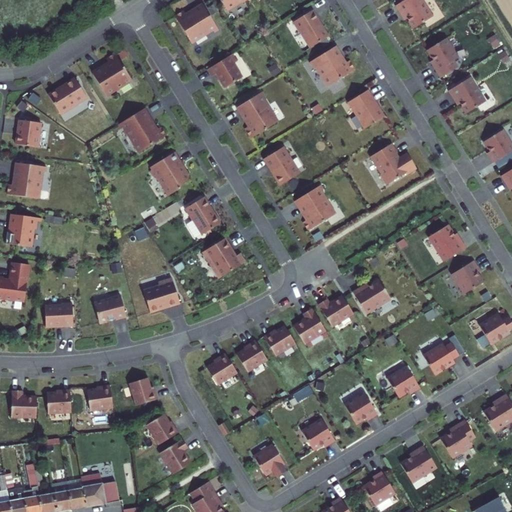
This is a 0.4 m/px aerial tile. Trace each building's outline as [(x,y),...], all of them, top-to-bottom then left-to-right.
[(219,0),(224,6),(232,8),(233,5),(240,0),(241,2),(242,3),(247,0),(219,0)] [(421,0),(404,0),(395,6),(402,18),(405,16),(407,19),(413,29),(432,17),(421,0)] [(183,11),(174,16),(191,43),(212,30),(216,27),(202,5),(191,12),(192,14),(187,17),(186,15),(183,11)] [(312,10),(292,23),(300,34),(301,33),(310,48),(327,37),(318,23),(319,22),(312,10)] [(495,33),(487,39),(493,49),(502,43),(495,33)] [(431,65),(440,78),(457,68),(453,61),(458,58),(445,38),(426,50),(432,60),(434,63),(431,65)] [(334,47),(312,61),(315,65),(328,86),(354,69),(349,61),(345,63),(343,65),(339,59),(341,58),(334,47)] [(497,54),(502,63),(510,58),(504,49),(497,54)] [(103,66),(92,73),(106,96),(131,80),(114,53),(106,59),(108,63),(110,65),(104,68),(103,66)] [(231,54),(207,69),(212,76),(216,74),(224,88),(242,77),(233,64),(236,62),(231,54)] [(460,104),(466,114),(485,102),(469,77),(448,91),(455,103),(458,101),(460,104)] [(57,89),(47,95),(59,114),(74,104),(75,106),(87,98),(74,78),(62,86),(63,87),(58,90),(57,89)] [(347,103),(364,129),(384,117),(367,90),(347,103)] [(259,93),(237,107),(245,121),(247,119),(250,125),(248,126),(244,129),(250,139),(277,122),(262,98),(259,93)] [(151,122),(143,109),(121,123),(123,127),(139,152),(166,136),(160,127),(156,130),(154,131),(149,124),(151,122)] [(18,120),(15,144),(37,148),(41,123),(18,120)] [(489,152),(491,155),(488,157),(492,163),(511,151),(511,145),(502,130),(483,142),(489,152)] [(391,143),(370,157),(380,173),(380,175),(386,185),(405,173),(406,176),(416,169),(406,153),(398,158),(396,154),(397,153),(391,143)] [(263,159),(279,186),(298,174),(289,160),(290,159),(283,147),(263,159)] [(157,175),(158,175),(170,195),(183,187),(183,183),(190,179),(192,172),(185,171),(181,164),(183,163),(175,151),(152,166),(154,169),(153,169),(153,171),(155,175),(157,175)] [(13,185),(8,184),(7,194),(38,199),(42,171),(42,166),(16,163),(13,185)] [(511,168),(500,176),(508,188),(511,186),(511,188),(511,168)] [(295,201),(306,220),(302,222),(308,231),(334,215),(320,191),(317,187),(295,201)] [(193,220),(202,235),(219,224),(210,209),(211,209),(204,197),(184,209),(192,221),(193,220)] [(144,221),(150,231),(181,213),(176,203),(144,221)] [(36,230),(37,221),(38,218),(11,214),(9,232),(7,232),(5,244),(30,247),(33,229),(36,230)] [(428,237),(443,262),(465,248),(458,236),(455,238),(453,235),(447,225),(428,237)] [(224,238),(202,252),(219,279),(244,263),(239,254),(235,256),(224,238)] [(403,240),(397,243),(401,249),(407,246),(403,240)] [(451,274),(464,294),(483,282),(474,269),(477,268),(473,261),(451,274)] [(0,298),(24,302),(29,265),(12,263),(9,280),(5,279),(3,276),(0,276),(0,298)] [(143,291),(149,313),(179,303),(171,279),(157,283),(158,286),(143,291)] [(363,285),(352,292),(365,314),(390,299),(378,280),(368,286),(365,288),(363,285)] [(94,304),(99,323),(115,319),(115,320),(126,317),(120,295),(109,298),(110,299),(94,304)] [(353,313),(342,296),(330,304),(327,299),(318,304),(331,327),(353,313)] [(62,326),(62,327),(73,326),(71,303),(60,304),(60,306),(44,307),(45,327),(62,326)] [(304,344),(325,331),(311,308),(302,314),(305,319),(293,326),(304,344)] [(478,326),(490,345),(509,333),(508,330),(511,327),(511,323),(509,318),(502,322),(497,314),(478,326)] [(295,343),(284,326),(272,334),(270,332),(263,336),(275,356),(295,343)] [(266,359),(254,340),(247,345),(248,347),(236,355),(247,372),(266,359)] [(426,358),(438,377),(452,368),(450,365),(456,362),(463,358),(454,345),(448,348),(446,346),(426,358)] [(236,372),(224,353),(217,358),(219,360),(206,368),(216,385),(236,372)] [(408,365),(388,377),(400,396),(410,390),(413,388),(415,391),(422,387),(408,365)] [(128,384),(134,407),(156,401),(154,393),(151,393),(148,379),(128,384)] [(86,390),(89,410),(112,408),(109,385),(101,386),(101,389),(86,390)] [(48,414),(71,412),(70,389),(61,390),(62,392),(47,394),(48,414)] [(22,391),(11,390),(11,417),(36,417),(36,397),(22,397),(22,391)] [(366,391),(346,404),(358,423),(368,417),(371,415),(372,418),(379,413),(366,391)] [(511,420),(511,399),(508,393),(496,400),(498,403),(495,405),(485,411),(497,430),(511,420)] [(146,425),(159,445),(178,433),(173,425),(171,427),(163,414),(146,425)] [(323,418),(303,430),(315,449),(325,443),(328,441),(330,444),(337,440),(323,418)] [(477,436),(466,419),(453,427),(455,430),(452,431),(442,438),(453,457),(473,445),(470,440),(477,436)] [(219,426),(224,436),(229,433),(223,423),(219,426)] [(159,453),(173,474),(190,463),(183,451),(187,448),(182,439),(159,453)] [(274,443),(255,455),(267,474),(275,469),(279,476),(287,470),(283,464),(286,462),(274,443)] [(438,466),(425,444),(413,451),(415,455),(412,456),(402,463),(414,482),(438,466)] [(375,479),(365,485),(377,504),(397,492),(383,470),(376,474),(378,477),(375,479)] [(39,487),(37,473),(30,475),(33,488),(39,487)] [(10,492),(12,502),(13,511),(28,511),(27,499),(25,489),(16,491),(13,478),(7,479),(10,492)] [(10,492),(7,479),(0,480),(0,482),(2,493),(10,492)] [(83,479),(69,481),(70,492),(85,489),(85,487),(83,479)] [(69,481),(53,484),(55,494),(70,492),(69,481)] [(85,489),(88,506),(106,503),(102,483),(85,487),(85,489)] [(39,487),(33,488),(25,489),(27,499),(41,497),(39,487)] [(70,492),(73,508),(88,506),(85,489),(70,492)] [(214,491),(192,505),(196,511),(222,511),(220,507),(218,504),(221,502),(214,491)] [(10,492),(2,493),(0,493),(0,504),(12,502),(10,492)] [(70,492),(55,494),(58,511),(73,508),(70,492)] [(55,494),(41,497),(43,511),(53,511),(58,511),(55,494)] [(334,505),(324,511),(351,511),(342,496),(335,500),(337,503),(334,505)] [(43,511),(41,497),(27,499),(28,511),(43,511)] [(483,504),(486,511),(503,511),(495,497),(483,504)] [(0,511),(13,511),(12,502),(0,504),(0,511)]
